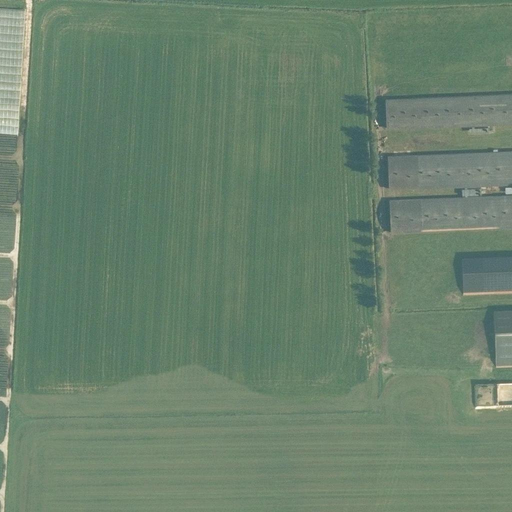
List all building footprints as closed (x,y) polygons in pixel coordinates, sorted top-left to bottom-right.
[(0,0),(0,99),(14,101),(19,0),(0,0)] [(511,88),(388,93),(390,124),(511,119),(511,88)] [(511,147),(392,151),(393,182),(511,178),(511,147)] [(511,191),(394,196),(395,227),(511,222),(511,191)] [(511,257),(463,259),(464,291),(511,288),(511,257)] [(511,313),(496,313),(496,362),(511,362),(511,313)]
